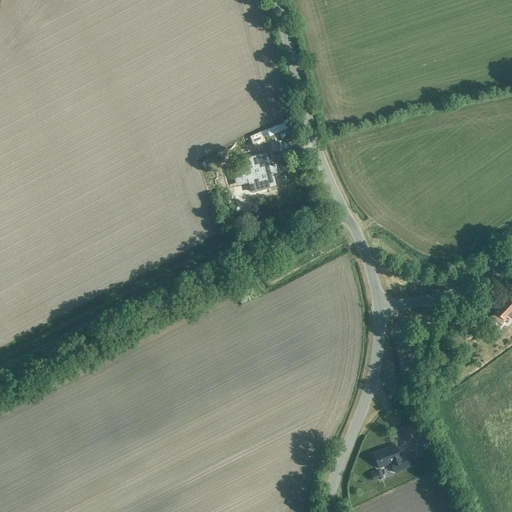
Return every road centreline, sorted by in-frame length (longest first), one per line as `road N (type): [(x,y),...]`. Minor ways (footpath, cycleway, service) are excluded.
road 1 (unclassified): [(0,388),(344,212)]
road 2 (track): [(241,264),(225,246),(0,361)]
road 3 (tertiary): [(344,212),(316,150),(275,0)]
road 4 (tertiary): [(327,511),(373,375),(377,306)]
road 5 (tertiary): [(377,306),(450,294),(511,253)]
road 6 (track): [(255,257),(270,277),(356,233)]
